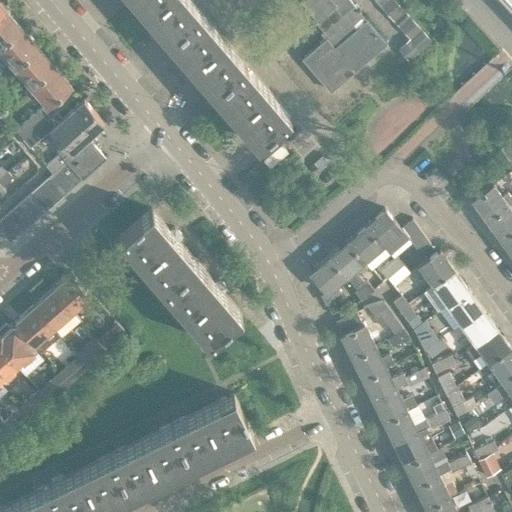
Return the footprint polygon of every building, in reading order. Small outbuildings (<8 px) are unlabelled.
[(200,10),(191,0),(134,0),(140,7),(138,12),(144,20),(149,17),(167,38),(200,10)] [(349,0),(301,0),(301,1),(317,19),(324,28),(320,32),(324,37),(301,57),(307,63),(330,89),(343,77),(349,72),(358,64),(364,59),(385,41),(364,16),(358,9),(353,4),(349,0)] [(0,43),(21,25),(4,6),(0,9),(0,43)] [(244,61),(211,22),(200,10),(167,38),(185,59),(182,63),(189,71),(193,69),(211,90),(244,61)] [(37,44),(24,28),(21,25),(0,43),(0,49),(13,65),(37,44)] [(13,65),(29,84),(54,63),(37,44),(13,65)] [(289,113),(244,61),(211,90),(229,110),(226,115),(233,123),(238,120),(256,142),(289,113)] [(54,63),(29,84),(46,104),(71,83),(54,63)] [(0,108),(9,101),(0,92),(0,108)] [(48,128),(68,151),(87,135),(103,120),(83,97),(61,117),(55,110),(46,118),(24,137),(22,138),(28,145),(48,128)] [(15,127),(24,137),(46,118),(38,108),(15,127)] [(81,177),(105,156),(87,135),(68,151),(62,156),(65,159),(81,177)] [(509,160),(511,157),(511,136),(511,137),(499,145),(509,160)] [(14,153),(20,148),(12,138),(6,143),(14,153)] [(269,166),(287,150),(281,143),(262,158),(269,166)] [(56,167),(65,159),(62,156),(58,151),(44,163),(51,171),(56,167)] [(72,185),(81,177),(65,159),(56,167),(72,185)] [(47,175),(63,193),(72,185),(56,167),(51,171),(47,175)] [(11,177),(6,171),(0,175),(0,182),(2,185),(11,177)] [(54,201),(63,193),(47,175),(38,183),(54,201)] [(471,197),(486,217),(507,202),(511,198),(506,190),(501,194),(492,182),(471,197)] [(29,191),(45,209),(54,201),(38,183),(29,191)] [(36,217),(45,209),(29,191),(20,199),(36,217)] [(11,207),(27,225),(36,217),(20,199),(11,207)] [(511,209),(507,202),(486,217),(500,236),(511,227),(511,209)] [(384,206),(364,223),(381,242),(400,226),(420,250),(431,241),(412,217),(400,226),(384,206)] [(18,233),(27,225),(11,207),(2,215),(18,233)] [(118,235),(163,288),(196,259),(178,238),(181,234),(174,226),(169,228),(151,207),(118,235)] [(0,216),(0,229),(9,240),(18,233),(2,215),(0,216)] [(381,242),(364,223),(346,238),(363,258),(381,242)] [(511,227),(500,236),(511,253),(511,227)] [(345,273),(363,258),(346,238),(328,254),(345,273)] [(418,263),(432,283),(453,268),(439,248),(418,263)] [(403,261),(395,252),(387,259),(395,268),(403,261)] [(333,283),(345,273),(328,254),(309,270),(325,289),(321,293),(325,301),(339,290),(333,283)] [(218,278),(213,280),(196,259),(163,288),(208,340),(241,311),(222,290),(225,285),(218,278)] [(386,276),(395,268),(387,259),(379,267),(386,276)] [(453,268),(432,283),(446,302),(467,287),(453,268)] [(90,292),(70,270),(51,286),(71,309),(90,292)] [(369,291),(378,283),(370,274),(361,282),(369,291)] [(361,297),(369,291),(361,282),(354,288),(361,297)] [(53,325),(71,309),(51,286),(33,303),(53,325)] [(446,302),(460,322),(481,307),(467,287),(446,302)] [(399,306),(407,300),(401,292),(393,298),(399,306)] [(381,324),(387,321),(393,330),(401,324),(384,299),(367,303),(381,324)] [(59,333),(53,325),(33,303),(14,319),(40,349),(59,333)] [(401,310),(407,319),(416,313),(410,304),(401,310)] [(481,307),(460,322),(474,341),(495,326),(481,307)] [(340,332),(351,355),(374,343),(363,321),(361,322),(355,309),(336,318),(342,331),(340,332)] [(421,320),(412,326),(414,328),(414,329),(424,347),(438,337),(429,323),(425,317),(421,320)] [(0,344),(18,365),(36,350),(11,322),(9,324),(5,322),(0,326),(0,344)] [(385,335),(391,344),(407,333),(401,324),(393,330),(385,335)] [(481,351),(489,360),(509,345),(495,326),(474,341),(465,348),(472,358),(481,351)] [(108,330),(98,339),(105,347),(115,338),(108,330)] [(93,332),(73,349),(77,353),(86,364),(93,358),(105,347),(98,339),(93,332)] [(440,337),(424,348),(429,357),(445,345),(440,337)] [(380,354),(374,343),(351,355),(361,376),(385,365),(393,360),(388,350),(380,354)] [(0,379),(1,381),(18,365),(0,344),(0,379)] [(511,348),(509,345),(489,360),(503,380),(511,373),(511,348)] [(450,352),(440,357),(444,367),(455,361),(450,352)] [(67,384),(88,365),(86,364),(77,353),(57,371),(67,384)] [(440,357),(430,361),(435,371),(444,367),(440,357)] [(372,397),(395,386),(385,365),(361,376),(372,397)] [(423,365),(414,369),(418,378),(427,374),(423,365)] [(404,374),(407,380),(408,383),(418,378),(414,369),(404,374)] [(448,369),(437,374),(445,389),(455,384),(448,369)] [(57,371),(38,388),(49,400),(67,384),(57,371)] [(510,390),(511,392),(511,373),(503,380),(486,392),(493,401),(510,390)] [(401,397),(395,386),(372,397),(383,419),(406,407),(414,404),(409,393),(401,397)] [(31,415),(49,400),(38,388),(21,403),(31,415)] [(233,391),(171,422),(190,461),(215,449),(218,453),(227,448),(227,443),(252,431),(233,391)] [(471,394),(460,400),(464,409),(476,403),(471,394)] [(456,413),(464,409),(460,400),(452,404),(456,413)] [(439,401),(433,405),(436,411),(442,408),(439,401)] [(413,422),(406,407),(383,419),(393,440),(417,429),(427,424),(424,417),(413,422)] [(436,412),(434,412),(438,421),(449,417),(444,408),(436,412)] [(425,417),(428,423),(429,426),(438,421),(434,412),(425,417)] [(4,419),(8,424),(12,428),(19,422),(11,413),(4,419)] [(469,430),(479,422),(473,413),(462,420),(469,430)] [(0,438),(12,428),(8,424),(3,418),(0,420),(0,438)] [(462,430),(457,419),(448,423),(453,434),(462,430)] [(166,473),(190,461),(171,422),(110,452),(129,491),(154,479),(157,483),(166,478),(166,473)] [(423,442),(417,429),(393,440),(404,462),(427,450),(435,446),(431,438),(423,442)] [(492,438),(482,443),(486,452),(497,447),(492,438)] [(482,443),(473,447),(477,456),(486,452),(482,443)] [(433,463),(427,450),(404,462),(414,483),(438,472),(449,466),(444,457),(433,463)] [(465,451),(456,455),(460,464),(470,460),(465,451)] [(497,467),(489,451),(478,456),(486,474),(497,467)] [(105,503),(129,491),(110,452),(49,482),(63,511),(86,511),(93,509),(95,511),(97,511),(105,508),(105,503)] [(460,464),(456,455),(446,460),(451,469),(460,464)] [(443,483),(438,472),(414,483),(425,505),(448,493),(455,490),(450,480),(443,483)] [(63,511),(49,482),(0,505),(0,511),(63,511)] [(428,511),(457,511),(448,493),(425,505),(428,511)] [(486,493),(477,498),(482,507),(491,502),(486,493)] [(482,507),(477,498),(467,502),(472,511),(482,507)]
